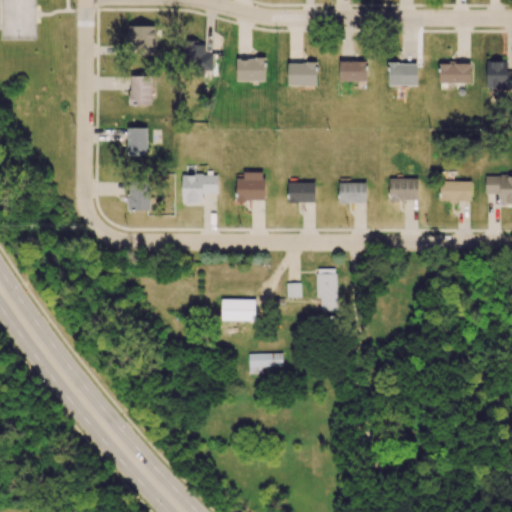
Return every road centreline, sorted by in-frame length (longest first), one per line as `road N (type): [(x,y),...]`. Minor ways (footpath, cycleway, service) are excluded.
road 1 (residential): [(98,229),(122,241),(508,240)]
road 2 (residential): [(511,18),(281,18),(197,0)]
road 3 (primary): [(196,511),(88,393),(0,270)]
road 4 (primary): [(0,309),(65,398),(167,511)]
road 5 (residential): [(98,229),(84,198),(85,0)]
